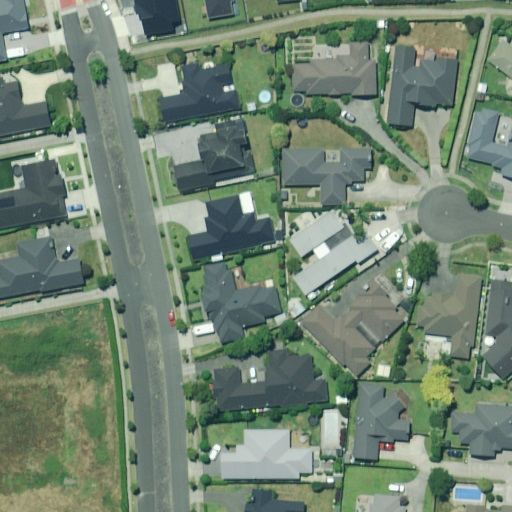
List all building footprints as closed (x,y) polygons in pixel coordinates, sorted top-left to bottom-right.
[(0,0),(0,53),(2,53),(0,39),(0,22),(20,19),(17,0),(0,0)] [(127,0),(131,21),(173,14),(170,0),(127,0)] [(200,0),(201,9),(226,7),(225,0),(200,0)] [(511,44),(504,39),(490,59),(511,76),(511,44)] [(352,43),(352,54),(338,55),(338,58),(316,58),(316,64),(294,64),(295,91),(309,91),(309,94),(355,93),(355,95),(377,94),(376,59),(370,59),(370,43),(352,43)] [(441,58),(441,61),(422,59),(422,65),(415,64),(416,48),(397,46),(388,123),(413,126),(416,103),(437,106),(438,102),(452,104),(457,60),(441,58)] [(202,63),(182,67),(184,80),(180,81),(183,94),(161,99),(165,122),(242,108),(239,90),(225,93),(223,84),(232,82),(229,65),(204,70),(202,63)] [(17,83),(5,86),(4,80),(0,80),(0,136),(51,126),(46,102),(23,107),(17,83)] [(471,146),(469,157),(495,164),(494,166),(504,169),(502,174),(511,176),(511,125),(507,145),(495,142),(501,118),(476,112),(468,145),(471,146)] [(202,139),(197,146),(200,161),(173,167),(179,190),(215,182),(215,180),(256,170),(246,130),(239,131),(236,121),(214,125),(216,135),(202,139)] [(346,181),(365,181),(365,167),(373,167),(373,148),(341,148),(341,163),(325,163),(325,149),(284,149),(284,184),(322,184),(322,204),(346,204),(346,181)] [(0,228),(69,215),(65,195),(67,195),(62,173),(61,173),(58,158),(22,165),(27,188),(0,193),(0,228)] [(245,214),(242,196),(202,204),(208,232),(188,236),(192,260),(278,243),(273,217),(258,220),(256,212),(245,214)] [(353,238),(336,210),(291,238),(302,257),(308,253),(312,260),(305,265),(292,273),(306,294),(380,249),(367,229),(353,238)] [(57,248),(55,236),(18,242),(20,257),(0,260),(0,297),(83,284),(79,259),(60,262),(57,248)] [(207,283),(203,284),(204,292),(201,293),(204,313),(209,312),(211,322),(215,321),(219,342),(246,337),(244,326),(266,321),(265,316),(281,313),(276,287),(263,289),(262,286),(237,291),(231,263),(204,268),(207,283)] [(458,274),(456,295),(435,292),(434,295),(428,294),(426,306),(420,306),(418,325),(427,326),(426,333),(454,336),(452,355),(472,358),(475,334),(478,334),(485,277),(458,274)] [(511,280),(494,278),(487,335),(497,336),(499,341),(484,355),(504,378),(511,371),(511,280)] [(390,294),(375,279),(349,305),(353,310),(347,315),(343,311),(336,319),(322,305),(304,322),(345,365),(347,363),(358,374),(374,358),(371,355),(377,349),(385,341),(384,341),(408,317),(388,296),(390,294)] [(266,365),(267,381),(242,383),(241,367),(213,369),(217,411),(328,401),(326,379),(314,380),(312,354),(290,356),(289,348),(272,350),(273,364),(266,365)] [(401,408),(406,405),(398,391),(386,397),(386,385),(361,383),(354,457),(378,459),(379,440),(396,442),(396,438),(410,439),(412,420),(400,419),(401,408)] [(494,456),(495,449),(511,450),(511,406),(478,404),(477,414),(454,412),(452,433),(461,433),(460,442),(472,443),(471,454),(494,456)] [(314,472),(313,449),(313,433),(291,433),(291,430),(246,430),(246,445),(238,445),(238,453),(221,453),(221,478),(301,478),(301,472),(314,472)] [(274,489),(253,488),(252,503),(244,503),(243,511),(304,511),(305,502),(274,500),(274,489)] [(401,507),(402,496),(375,494),(375,497),(356,496),(354,511),(405,511),(406,507),(401,507)] [(487,504),(470,503),(469,511),(511,511),(511,506),(503,506),(502,511),(487,510),(487,504)]
